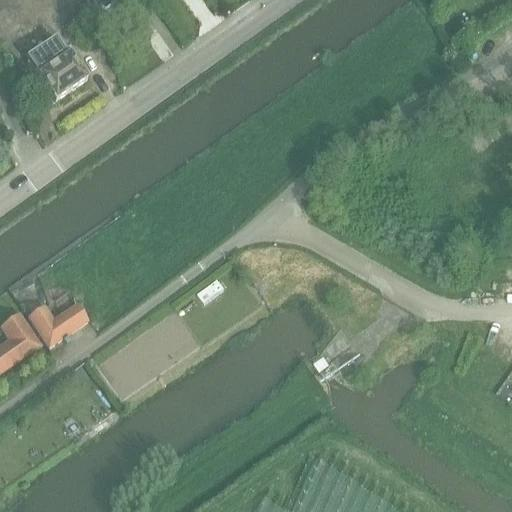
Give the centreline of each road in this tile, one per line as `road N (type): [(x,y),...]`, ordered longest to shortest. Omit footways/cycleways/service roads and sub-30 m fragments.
road 1 (tertiary): [(285,0),(0,205)]
road 2 (residential): [(276,214),(0,411)]
road 3 (residential): [(511,47),(383,125),(276,214)]
road 4 (residential): [(511,311),(459,311),(412,297),(311,243),(276,214)]
